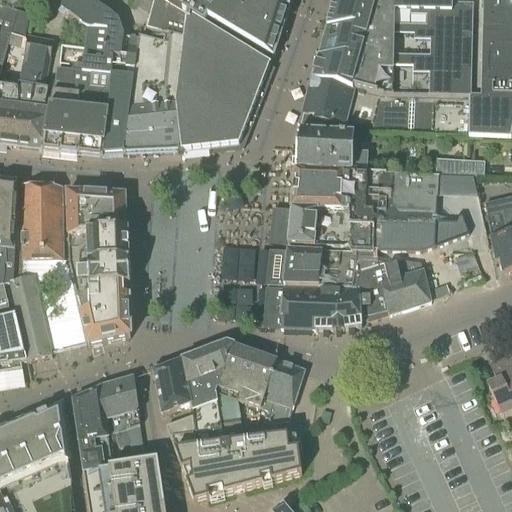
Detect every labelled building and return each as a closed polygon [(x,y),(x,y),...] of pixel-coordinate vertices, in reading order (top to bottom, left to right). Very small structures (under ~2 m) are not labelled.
[(0,0),(0,9),(15,14),(18,0),(0,0)] [(87,0),(63,0),(62,12),(88,30),(119,22),(87,0)] [(150,20),(147,30),(182,40),(174,107),(180,156),(181,156),(238,150),(271,68),(268,66),(167,6),(157,0),(154,0),(150,18),(150,20)] [(171,0),(167,6),(268,66),(272,59),(273,60),(292,0),(171,0)] [(383,104),(469,106),(469,101),(480,101),(481,0),(419,0),(420,5),(339,0),(334,0),(325,33),(326,33),(318,62),(316,68),(314,68),(311,78),(313,79),(311,85),(354,98),(355,96),(383,104)] [(510,143),(511,130),(511,0),(481,0),(480,101),(469,101),(469,106),(468,142),(510,143)] [(0,148),(40,154),(48,113),(45,113),(48,93),(46,93),(54,43),(28,39),(19,93),(0,90),(0,73),(11,32),(25,36),(29,19),(15,14),(0,9),(0,148)] [(56,72),(48,113),(40,154),(55,156),(103,163),(103,157),(121,156),(139,42),(124,41),(119,22),(88,30),(84,63),(81,75),(56,72)] [(121,156),(121,159),(125,159),(180,156),(174,107),(182,40),(147,30),(142,28),(139,42),(121,156)] [(354,98),(311,85),(310,90),(309,90),(298,134),(343,136),(354,98)] [(294,173),(367,176),(369,158),(352,157),(354,139),(297,136),(294,173)] [(476,178),(484,178),(484,162),(441,162),(441,199),(476,199),(476,178)] [(374,231),(373,255),(421,255),(433,256),(437,201),(439,179),(367,176),(367,180),(294,176),(291,214),(349,216),(349,230),(374,231)] [(16,247),(16,216),(17,188),(0,185),(0,357),(22,352),(15,323),(9,324),(3,292),(6,276),(5,270),(8,271),(8,256),(13,257),(15,247),(16,247)] [(16,216),(16,247),(21,248),(21,265),(61,266),(60,197),(60,190),(20,189),(19,216),(16,216)] [(124,203),(124,200),(65,197),(71,267),(88,353),(131,343),(129,303),(126,303),(126,293),(130,292),(128,236),(126,236),(124,203)] [(511,201),(494,207),(497,219),(486,222),(491,242),(490,243),(496,265),(500,264),(503,279),(511,275),(511,201)] [(373,255),(374,231),(349,230),(349,216),(291,214),(291,215),(272,213),(269,249),(288,251),(288,250),(348,253),(351,257),(373,258),(373,255)] [(454,216),(436,216),(434,245),(467,235),(461,215),(460,213),(454,213),(454,216)] [(242,214),(241,246),(258,246),(258,214),(242,214)] [(389,284),(381,287),(390,320),(483,288),(471,249),(386,275),(389,284)] [(284,289),(353,292),(357,293),(360,275),(377,270),(377,269),(377,261),(355,260),(286,256),(286,255),(269,255),(265,290),(284,291),(284,289)] [(382,269),(377,269),(377,270),(360,275),(357,293),(353,292),(353,294),(332,296),(283,294),(283,296),(269,296),(268,332),(282,333),(282,335),(331,337),(331,336),(358,334),(358,324),(367,324),(368,326),(388,320),(378,288),(382,269)] [(15,323),(22,352),(25,366),(50,361),(31,284),(7,290),(15,323)] [(216,399),(232,352),(226,349),(181,367),(191,411),(192,420),(194,435),(196,440),(221,434),(216,399)] [(260,413),(276,368),(232,352),(216,399),(221,434),(241,431),(238,405),(260,413)] [(511,359),(489,370),(497,387),(487,392),(501,422),(511,416),(511,359)] [(163,422),(191,411),(181,367),(153,378),(163,422)] [(276,368),(260,413),(270,416),(267,427),(288,424),(304,378),(276,368)] [(100,393),(99,393),(107,433),(108,440),(115,438),(128,434),(130,434),(136,461),(147,459),(146,453),(144,438),(140,431),(133,384),(100,393)] [(99,393),(72,405),(84,476),(111,472),(110,464),(106,434),(107,433),(99,393)] [(0,511),(75,511),(61,410),(36,421),(35,420),(0,434),(0,511)] [(192,420),(165,430),(174,454),(194,507),(301,478),(297,438),(252,444),(220,448),(197,451),(196,440),(194,435),(192,420)] [(84,476),(89,511),(165,511),(158,465),(111,472),(84,476)]
